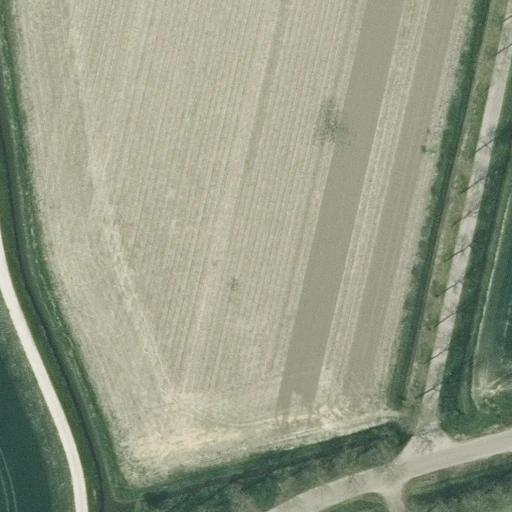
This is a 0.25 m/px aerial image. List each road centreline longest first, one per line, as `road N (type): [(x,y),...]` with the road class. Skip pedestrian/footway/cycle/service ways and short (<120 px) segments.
road 1 (unclassified): [(423,462),(511,28)]
road 2 (track): [(80,511),(77,481),(0,259)]
road 3 (tertiary): [(290,511),(423,462)]
